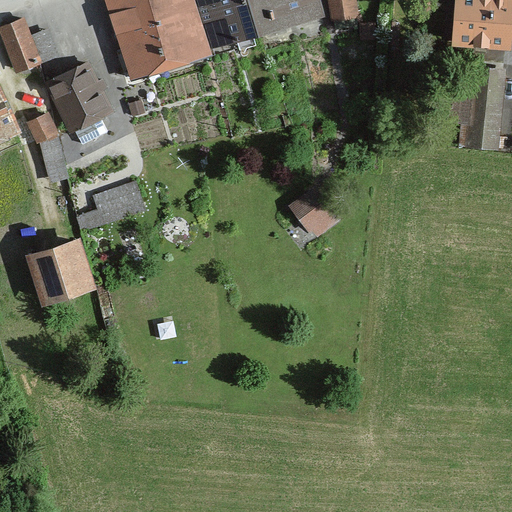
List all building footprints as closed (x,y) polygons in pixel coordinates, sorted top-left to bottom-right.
[(320,0),(101,0),(126,84),(210,60),(208,50),(325,16),(320,0)] [(357,0),(329,0),(333,32),(362,29),(357,0)] [(511,0),(451,0),(448,45),(507,50),(511,0)] [(42,64),(24,18),(0,27),(0,31),(18,74),(42,64)] [(499,152),(506,70),(463,66),(456,148),(499,152)] [(106,114),(87,71),(48,88),(68,131),(106,114)] [(0,142),(19,133),(0,92),(0,142)] [(57,134),(47,115),(31,123),(41,143),(51,184),(69,179),(57,134)] [(144,212),(135,184),(94,197),(99,211),(87,215),(92,229),(144,212)] [(340,218),(315,187),(290,207),(315,238),(340,218)] [(93,286),(78,237),(24,254),(39,303),(93,286)]
